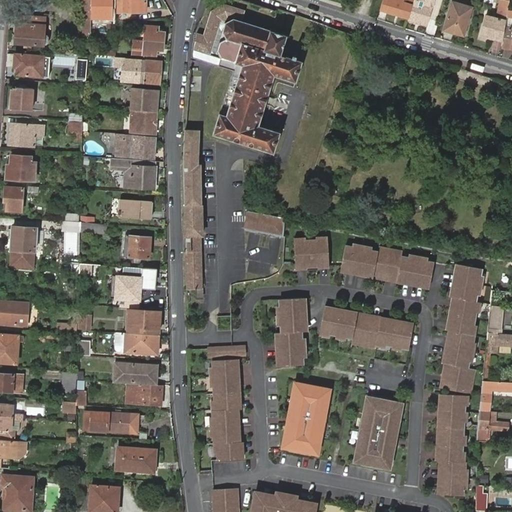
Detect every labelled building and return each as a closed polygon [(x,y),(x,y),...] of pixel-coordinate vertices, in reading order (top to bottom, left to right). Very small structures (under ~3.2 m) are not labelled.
[(112,0),(90,0),(91,13),(91,17),(112,18),(112,0)] [(117,0),(118,11),(145,12),(144,0),(117,0)] [(381,0),(379,9),(408,19),(413,0),(381,0)] [(413,0),(408,19),(408,20),(427,26),(434,0),(413,0)] [(505,26),(507,17),(508,10),(509,0),(498,0),(495,16),(486,14),(481,35),(503,41),(505,26)] [(203,34),(195,32),(191,50),(191,57),(234,70),(213,133),(272,153),(278,132),(257,125),(273,75),(294,82),(301,61),(279,54),(285,35),(240,18),(243,7),(222,2),(209,10),(203,34)] [(453,2),(445,29),(464,35),(472,7),(453,2)] [(45,45),(47,44),(48,38),(46,35),(43,35),(44,18),(22,17),(21,24),(16,24),(15,42),(45,45)] [(134,58),(144,59),(145,53),(156,54),(157,50),(163,50),(165,32),(158,32),(158,26),(146,25),(144,42),(136,41),(134,58)] [(503,41),(502,47),(511,48),(511,27),(505,26),(503,41)] [(13,65),(14,55),(7,54),(6,67),(13,68),(13,65)] [(49,77),(50,57),(14,55),(13,65),(17,65),(16,74),(49,77)] [(125,57),(115,57),(114,67),(122,67),(121,82),(160,84),(161,61),(125,59),(125,57)] [(85,80),(87,60),(76,59),(75,79),(85,80)] [(12,86),(10,109),(31,111),(33,89),(15,87),(15,86),(12,86)] [(157,111),(158,90),(133,89),(132,109),(157,111)] [(132,109),(130,109),(130,116),(132,116),(136,116),(136,128),(131,128),(131,132),(155,133),(157,111),(132,109)] [(70,121),(80,122),(81,115),(70,113),(70,121)] [(81,141),(82,122),(80,122),(70,121),(69,121),(68,132),(74,132),(74,141),(81,141)] [(7,144),(34,146),(35,135),(43,136),(44,125),(9,123),(7,144)] [(198,129),(184,128),(186,288),(202,288),(200,236),(201,235),(199,164),(197,164),(198,129)] [(115,155),(153,157),(155,136),(119,134),(116,134),(115,155)] [(35,135),(34,146),(42,145),(43,136),(35,135)] [(10,155),(9,168),(6,168),(5,179),(33,181),(35,157),(10,155)] [(156,161),(112,158),(111,169),(124,169),(124,187),(154,189),(156,161)] [(425,186),(436,188),(437,182),(426,180),(425,186)] [(7,198),(5,210),(21,211),(22,188),(4,187),(4,198),(7,198)] [(117,216),(149,218),(150,201),(118,199),(117,216)] [(284,216),(247,209),(245,229),(283,236),(284,216)] [(79,222),(61,221),(61,232),(65,232),(72,232),(72,241),(79,242),(79,233),(79,222)] [(90,223),(79,222),(79,233),(89,233),(90,223)] [(106,224),(90,223),(89,233),(105,234),(106,224)] [(11,230),(8,229),(7,241),(10,241),(10,249),(12,249),(10,265),(31,267),(33,251),(34,250),(35,228),(12,226),(11,230)] [(72,232),(65,232),(65,252),(78,252),(79,242),(72,241),(72,232)] [(150,237),(124,235),(123,256),(149,258),(150,237)] [(305,241),(295,241),(296,263),(306,264),(306,266),(318,265),(318,263),(328,262),(328,240),(318,240),(305,241)] [(345,247),(341,272),(347,272),(348,270),(367,274),(367,276),(386,280),(386,278),(397,280),(396,282),(403,283),(403,281),(422,284),(422,286),(429,288),(433,264),(425,262),(407,259),(401,258),(402,253),(390,251),(389,256),(378,254),(371,252),(352,249),(345,247)] [(78,263),(78,273),(100,274),(101,264),(78,263)] [(455,265),(454,271),(456,272),(453,291),(451,291),(449,297),(451,297),(454,298),(453,308),(450,308),(448,320),(450,320),(449,330),(448,337),(449,337),(446,356),(444,356),(443,363),(444,363),(442,375),(444,375),(442,386),(468,390),(469,380),(465,379),(467,367),(468,361),(470,341),(471,334),(474,325),(476,313),(477,302),(475,302),(476,295),(479,276),(480,270),(455,265)] [(348,270),(347,272),(347,274),(366,278),(367,276),(367,274),(348,270)] [(116,275),(115,299),(143,300),(145,277),(116,275)] [(511,304),(511,290),(491,289),(490,303),(511,304)] [(0,323),(26,325),(27,302),(0,299),(0,323)] [(298,303),(274,305),(274,311),(275,331),(275,338),(270,338),(270,343),(273,343),(274,364),(272,364),(272,370),(297,368),(296,362),(295,342),(295,336),(300,336),(299,329),(297,329),(296,310),(298,309),(298,303)] [(511,311),(511,304),(490,303),(489,315),(497,316),(501,316),(502,311),(511,311)] [(160,311),(129,308),(128,329),(159,332),(160,311)] [(325,310),(320,331),(330,334),(337,335),(347,337),(353,338),(363,340),(362,345),(375,347),(375,346),(375,343),(385,344),(392,346),(401,347),(407,348),(411,324),(406,323),(405,326),(395,323),(396,321),(390,320),(389,323),(370,319),(370,316),(351,313),(350,315),(340,313),(341,310),(335,310),(335,312),(325,310)] [(91,315),(79,314),(80,328),(90,329),(91,315)] [(370,319),(389,323),(390,320),(391,318),(371,315),(370,316),(370,319)] [(497,316),(489,315),(487,331),(493,331),(494,322),(497,322),(497,316)] [(77,329),(77,322),(61,321),(61,333),(77,335),(77,329)] [(498,343),(511,343),(511,333),(499,332),(493,331),(487,331),(485,352),(497,353),(498,343)] [(158,334),(128,332),(127,342),(125,341),(125,351),(157,353),(158,334)] [(0,361),(16,363),(17,340),(22,341),(22,335),(0,334),(0,361)] [(63,349),(75,350),(75,337),(64,337),(63,349)] [(90,341),(77,340),(77,354),(90,355),(90,341)] [(476,342),(470,341),(468,361),(472,361),(476,342)] [(238,351),(230,352),(231,360),(239,359),(238,351)] [(227,352),(202,353),(203,362),(228,360),(227,352)] [(157,365),(115,362),(114,380),(156,383),(157,365)] [(232,363),(207,365),(207,371),(209,391),(210,405),(211,415),(208,414),(208,421),(210,440),(210,447),(213,447),(213,457),(214,463),(239,461),(239,455),(237,455),(236,445),(235,437),(232,438),(230,419),(233,418),(233,412),(232,403),(235,402),(234,389),(231,389),(229,370),(231,369),(232,363)] [(0,391),(11,392),(12,384),(21,385),(21,375),(0,373),(0,391)] [(62,373),(62,394),(74,394),(75,373),(62,373)] [(85,380),(76,380),(76,389),(85,389),(85,380)] [(511,381),(487,380),(482,380),(481,410),(489,411),(490,388),(511,389),(511,381)] [(12,384),(11,392),(20,393),(21,385),(12,384)] [(136,403),(137,384),(126,384),(125,402),(136,403)] [(162,386),(137,384),(136,403),(161,405),(162,386)] [(324,389),(295,384),(292,399),(289,399),(287,409),(290,410),(288,418),(295,419),(294,425),(285,424),(281,447),(286,448),(298,450),(310,452),(316,453),(325,406),(321,405),(324,389)] [(76,402),(76,405),(84,405),(85,389),(76,389),(76,402)] [(463,396),(441,394),(440,406),(438,405),(438,412),(441,411),(439,421),(437,421),(436,433),(439,434),(439,444),(436,444),(436,449),(438,449),(437,460),(439,460),(438,466),(441,467),(439,487),(437,487),(437,493),(462,494),(462,487),(464,468),(464,461),(460,461),(460,451),(461,445),(461,435),(462,422),(462,413),(463,405),(463,396)] [(397,402),(368,397),(365,413),(362,412),(353,460),(359,461),(371,464),(383,466),(389,467),(393,443),(384,442),(385,435),(392,436),(393,428),(396,429),(397,419),(394,419),(397,402)] [(76,402),(63,401),(62,412),(76,413),(76,405),(76,402)] [(0,416),(25,419),(25,415),(11,415),(11,405),(0,404),(0,416)] [(479,440),(492,441),(492,430),(498,430),(499,420),(496,421),(497,411),(489,411),(481,410),(479,440)] [(136,415),(90,412),(89,431),(131,433),(132,424),(136,424),(136,415)] [(25,423),(25,419),(0,416),(0,439),(12,440),(13,431),(9,431),(10,422),(19,423),(25,423)] [(288,418),(286,417),(285,424),(294,425),(295,419),(288,418)] [(19,432),(19,423),(10,422),(9,431),(13,431),(19,432)] [(73,431),(63,430),(63,442),(73,442),(73,431)] [(393,443),(394,437),(392,436),(385,435),(384,442),(393,443)] [(0,439),(0,467),(7,468),(7,457),(10,457),(14,456),(17,454),(20,452),(23,449),(24,445),(25,441),(12,440),(0,439)] [(116,468),(154,471),(155,450),(117,448),(116,468)] [(26,498),(30,499),(32,478),(2,475),(1,486),(5,486),(4,508),(25,510),(26,498)] [(89,511),(115,511),(117,487),(91,485),(89,511)] [(211,511),(234,511),(233,492),(211,494),(211,511)] [(311,511),(312,511),(309,511),(310,503),(294,500),(294,496),(286,495),(285,499),(283,500),(280,498),(281,494),(274,493),(273,496),(256,494),(255,501),(252,501),(249,511),(311,511)]
